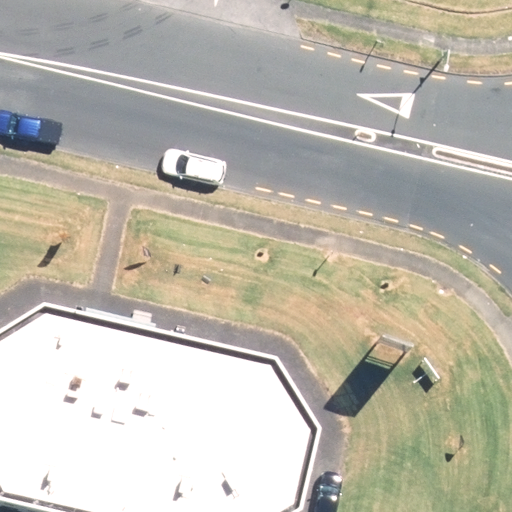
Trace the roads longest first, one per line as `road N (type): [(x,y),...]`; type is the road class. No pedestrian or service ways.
road 1 (secondary): [(511,226),(186,147),(1,59)]
road 2 (secondary): [(1,59),(189,54),(511,114)]
